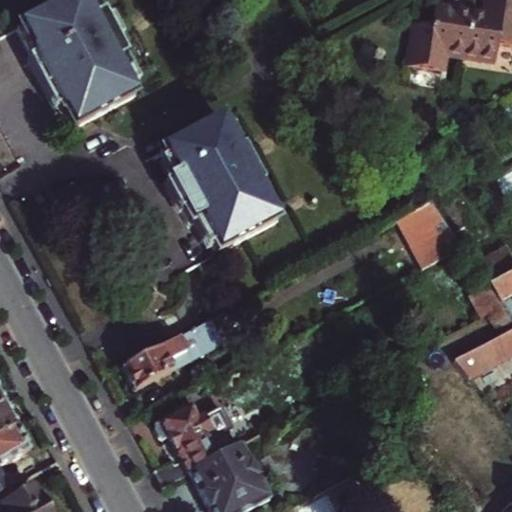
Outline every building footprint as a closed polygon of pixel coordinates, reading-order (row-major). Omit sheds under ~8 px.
[(128,66),(104,20),(98,23),(86,0),(81,0),(22,31),(47,78),(75,131),(138,98),(122,69),(128,66)] [(415,25),(409,69),(443,73),(445,55),(496,62),(498,47),(511,48),(511,0),(487,0),(486,14),(470,12),(471,6),(454,4),(454,10),(434,8),(432,28),(415,25)] [(218,257),(278,226),(224,124),(164,155),(176,177),(167,181),(181,208),(191,227),(200,223),(218,257)] [(418,270),(456,251),(433,206),(395,225),(418,270)] [(511,300),(511,276),(487,291),(502,311),(509,321),(511,318),(511,313),(506,304),(511,300)] [(502,311),(487,291),(466,301),(478,323),(502,311)] [(210,326),(122,373),(130,386),(134,394),(222,348),(210,326)] [(511,333),(453,367),(470,385),(511,361),(511,333)] [(0,440),(15,432),(5,412),(2,407),(0,407),(0,440)] [(180,462),(154,476),(163,492),(189,478),(218,463),(212,452),(205,438),(209,436),(201,423),(198,424),(191,411),(154,431),(161,445),(168,441),(180,462)] [(19,440),(15,432),(0,440),(0,494),(7,491),(0,478),(0,467),(27,454),(19,440)] [(218,463),(189,478),(206,511),(256,511),(270,505),(248,463),(266,453),(260,441),(226,458),(218,463)] [(220,447),(212,452),(218,463),(226,458),(220,447)] [(13,500),(8,491),(7,491),(0,494),(0,511),(48,511),(47,510),(42,501),(36,505),(29,491),(13,500)]
